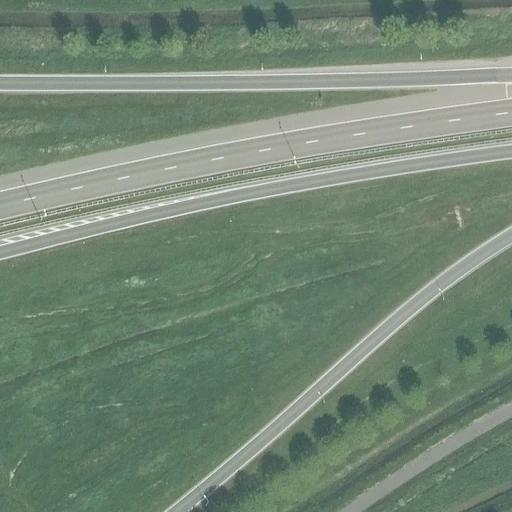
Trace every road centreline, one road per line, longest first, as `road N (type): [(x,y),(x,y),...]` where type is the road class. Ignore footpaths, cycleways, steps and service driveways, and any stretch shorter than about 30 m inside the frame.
road 1 (trunk): [(0,252),(196,204),(511,153)]
road 2 (trunk): [(511,113),(192,164),(0,207)]
road 3 (trunk): [(511,76),(0,83)]
road 4 (trunk): [(184,511),(418,305),(511,239)]
road 5 (unclassified): [(511,410),(353,511)]
